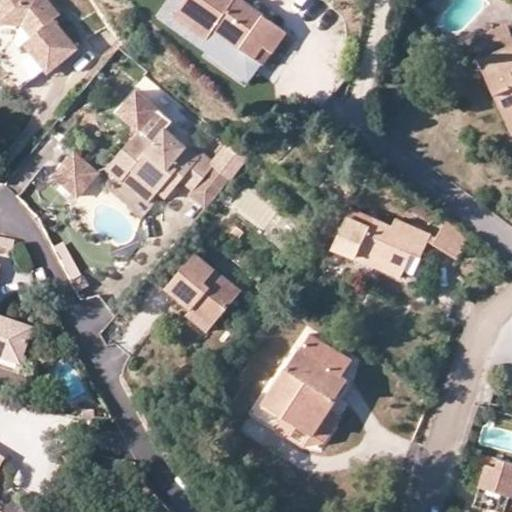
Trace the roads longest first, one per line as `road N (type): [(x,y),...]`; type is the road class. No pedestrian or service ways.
road 1 (residential): [(191,511),(163,482),(42,252),(0,220)]
road 2 (residential): [(511,251),(359,125),(383,0)]
road 3 (residential): [(511,311),(478,339),(419,511)]
